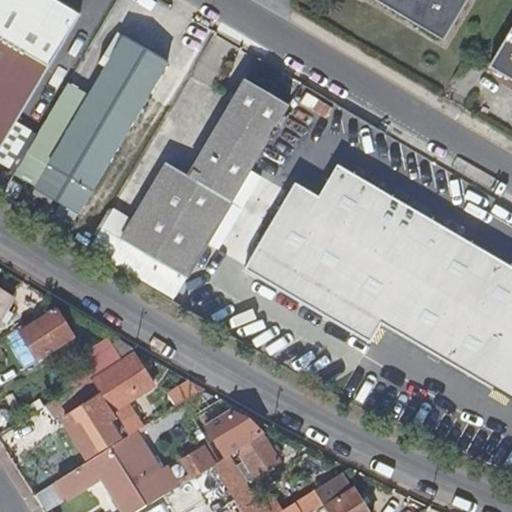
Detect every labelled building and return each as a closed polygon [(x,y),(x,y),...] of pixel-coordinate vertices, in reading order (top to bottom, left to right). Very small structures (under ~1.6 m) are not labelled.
[(0,0),(0,162),(17,173),(37,137),(22,128),(84,24),(44,0),(0,0)] [(379,0),(377,4),(442,43),(467,0),(379,0)] [(511,84),(511,27),(487,69),(511,84)] [(43,190),(86,215),(172,71),(130,45),(43,190)] [(121,238),(189,278),(291,105),(244,78),(186,175),(165,163),(121,238)] [(381,322),(511,398),(511,267),(338,165),(319,198),(294,183),(245,268),(370,341),(381,322)] [(0,318),(11,301),(0,293),(0,318)] [(72,339),(56,314),(20,336),(35,362),(72,339)] [(94,374),(118,359),(111,347),(86,363),(94,374)] [(152,388),(134,358),(92,383),(97,391),(101,397),(126,436),(127,438),(134,434),(137,432),(111,390),(122,383),(132,400),(152,388)] [(89,377),(94,374),(86,363),(69,374),(70,376),(75,386),(89,377)] [(61,395),(75,386),(70,376),(55,384),(61,395)] [(52,420),(97,391),(92,383),(89,377),(75,386),(61,395),(44,406),(52,420)] [(175,408),(203,391),(191,384),(169,398),(175,408)] [(126,436),(101,397),(62,423),(86,461),(126,436)] [(261,435),(251,419),(242,424),(234,412),(206,429),(224,458),(261,435)] [(242,424),(251,419),(234,412),(242,424)] [(141,449),(142,448),(134,434),(127,438),(109,449),(119,463),(141,449)] [(278,462),(263,437),(237,453),(241,460),(236,463),(246,479),(253,475),(253,476),(278,462)] [(191,478),(211,466),(200,448),(181,460),(191,478)] [(119,463),(109,449),(56,482),(66,498),(100,478),(120,511),(137,511),(147,506),(126,475),(119,463)] [(152,467),(141,449),(119,463),(126,475),(131,472),(133,476),(140,472),(146,480),(166,468),(162,462),(152,467)] [(258,511),(224,458),(212,465),(241,511),(271,511),(267,505),(258,511)] [(241,511),(212,465),(211,466),(191,478),(178,486),(164,495),(170,507),(199,490),(209,506),(221,498),(229,511),(241,511)] [(178,486),(166,468),(146,480),(140,472),(133,476),(131,472),(126,475),(147,506),(164,495),(178,486)] [(368,511),(356,491),(339,501),(333,489),(338,485),(334,477),(278,511),(312,511),(324,504),(329,511),(368,511)]
